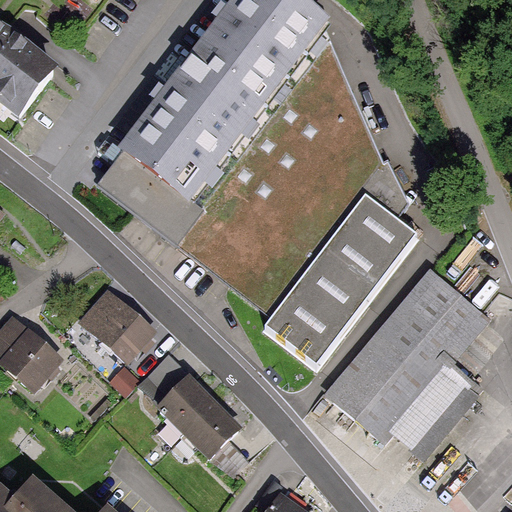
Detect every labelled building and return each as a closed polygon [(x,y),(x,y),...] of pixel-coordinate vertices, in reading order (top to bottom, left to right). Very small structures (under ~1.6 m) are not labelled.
[(298,0),(248,0),(94,197),(311,366),(414,235),(328,23),(298,0)] [(43,74),(0,39),(0,122),(2,124),(43,74)] [(482,326),(429,279),(322,400),(374,446),(385,433),(420,464),(477,401),(442,370),(482,326)] [(153,338),(107,297),(82,326),(128,366),(153,338)] [(59,365),(13,324),(0,338),(0,363),(34,394),(59,365)] [(240,432),(190,382),(161,411),(210,462),(240,432)] [(0,492),(0,511),(104,511),(105,511),(104,511),(60,511),(29,486),(14,504),(0,492)] [(296,511),(280,501),(271,511),(296,511)]
